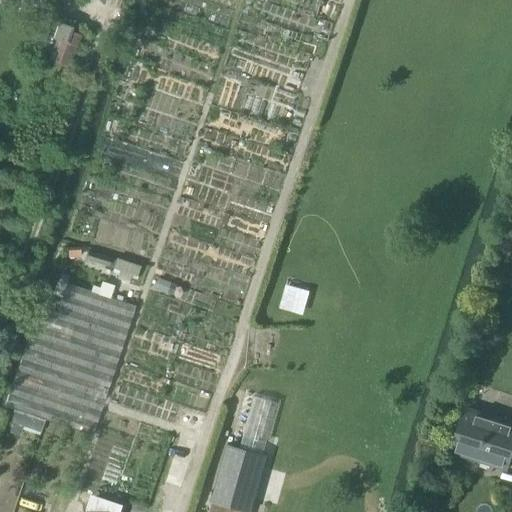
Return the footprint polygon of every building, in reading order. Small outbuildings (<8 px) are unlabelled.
[(57,22),(52,36),(42,32),(38,43),(52,48),(49,58),(68,65),(80,34),(70,31),(72,27),(57,22)] [(80,257),(79,247),(66,247),(67,258),(80,257)] [(113,257),(87,249),(85,257),(110,265),(113,257)] [(139,266),(114,258),(111,269),(118,271),(116,278),(127,282),(129,274),(136,276),(139,266)] [(158,279),(154,289),(165,293),(169,283),(158,279)] [(91,285),(89,291),(109,297),(113,286),(100,281),(98,288),(91,285)] [(281,307),(305,311),(310,286),(286,281),(281,307)] [(37,312),(4,406),(92,435),(135,306),(109,297),(89,291),(66,283),(55,318),(37,312)] [(235,313),(228,311),(221,332),(229,334),(235,313)] [(269,448),(277,397),(252,393),(243,444),(269,448)] [(451,451),(505,468),(511,447),(511,423),(465,408),(451,451)] [(14,413),(10,422),(9,425),(12,426),(9,434),(20,437),(23,430),(39,435),(40,432),(38,432),(42,422),(14,413)] [(210,502),(211,502),(248,511),(249,511),(266,455),(227,444),(210,502)] [(248,511),(211,502),(208,511),(248,511)]
